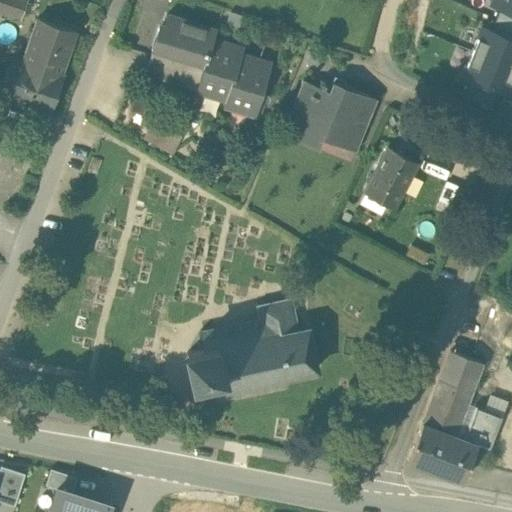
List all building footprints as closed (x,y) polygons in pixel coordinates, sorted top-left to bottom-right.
[(26,0),(0,0),(0,11),(20,18),(26,0)] [(179,18),(167,15),(167,14),(166,14),(155,49),(205,64),(213,39),(216,29),(214,29),(213,33),(178,22),(179,18)] [(37,15),(21,59),(11,55),(0,87),(0,93),(47,111),(61,72),(59,71),(75,28),(37,15)] [(243,48),(213,39),(205,64),(155,49),(152,59),(149,73),(168,79),(196,88),(196,89),(197,90),(198,88),(226,97),(224,104),(225,105),(226,103),(254,112),(254,113),(255,114),(264,85),(263,85),(270,63),(241,54),(243,48)] [(328,89),(303,79),(282,131),(318,146),(323,135),(355,149),(376,99),(332,80),(328,89)] [(157,113),(147,136),(177,151),(188,128),(157,113)] [(387,146),(363,191),(393,207),(417,161),(387,146)] [(457,185),(446,180),(439,198),(450,203),(457,185)] [(469,189),(457,185),(450,203),(448,207),(460,212),(469,189)] [(418,299),(391,287),(387,297),(384,296),(376,316),(382,319),(381,323),(379,323),(379,325),(392,323),(390,327),(389,327),(389,330),(402,328),(401,331),(399,331),(399,333),(412,331),(416,334),(427,296),(419,292),(418,294),(420,295),(418,299)] [(262,320),(204,332),(203,329),(201,329),(205,347),(187,351),(193,381),(210,378),(215,398),(218,397),(217,395),(282,381),(283,383),(287,382),(285,375),(315,368),(307,327),(296,329),(290,298),(259,305),(262,320)] [(422,420),(453,432),(465,401),(481,360),(450,348),(422,420)] [(465,401),(453,432),(462,436),(474,404),(465,401)] [(474,404),(462,436),(475,441),(489,446),(501,414),(474,404)] [(453,432),(422,420),(407,458),(460,479),(475,441),(462,436),(453,432)] [(55,483),(45,511),(107,511),(111,501),(55,483)]
